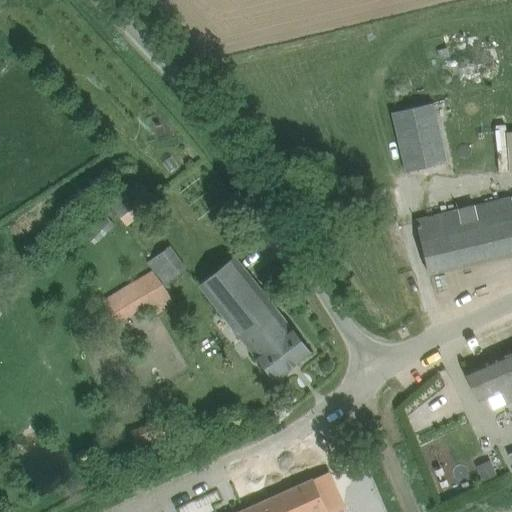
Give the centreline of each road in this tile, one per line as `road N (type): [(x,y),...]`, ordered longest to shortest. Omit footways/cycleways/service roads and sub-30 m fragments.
road 1 (unclassified): [(369,382),(347,328),(253,173),(110,0)]
road 2 (unclassified): [(130,511),(234,466),(369,382)]
road 3 (unclassified): [(369,382),(454,324),(511,299)]
road 4 (unclassified): [(413,511),(373,422),(369,382)]
